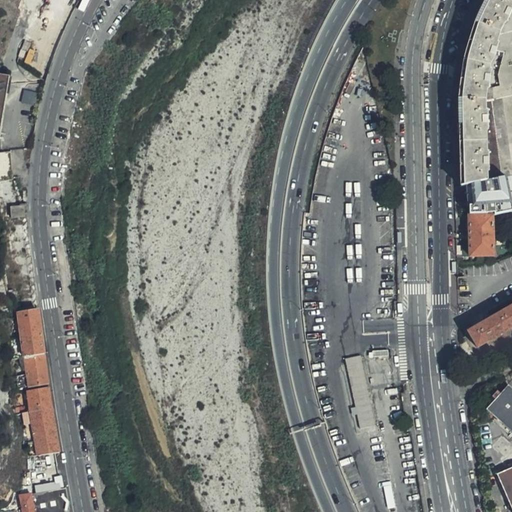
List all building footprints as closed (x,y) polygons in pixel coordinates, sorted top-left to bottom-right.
[(461,151),(462,187),(465,186),(491,181),(511,176),(511,0),(487,0),(477,22),(464,61),(459,100),(461,151)] [(0,132),(10,76),(0,73),(0,132)] [(0,173),(10,173),(9,151),(0,151),(0,173)] [(17,205),(13,179),(0,181),(0,208),(1,218),(22,217),(22,205),(17,205)] [(465,186),(468,218),(493,212),(491,181),(465,186)] [(492,217),(468,218),(471,257),(494,256),(492,217)] [(36,301),(26,221),(10,222),(11,230),(8,231),(18,306),(36,304),(36,301)] [(477,348),(511,327),(511,306),(468,333),(477,348)] [(43,353),(37,310),(16,313),(22,357),(43,353)] [(47,383),(43,353),(22,357),(27,386),(47,383)] [(376,425),(363,355),(347,358),(360,428),(376,425)] [(511,388),(508,385),(486,409),(511,431),(511,388)] [(28,410),(51,407),(48,387),(23,390),(28,410)] [(37,458),(58,455),(53,421),(51,407),(28,410),(37,458)] [(511,511),(511,467),(497,474),(511,505),(511,511)] [(104,477),(96,479),(99,496),(107,494),(104,477)] [(17,494),(20,510),(20,511),(67,511),(63,487),(17,494)]
